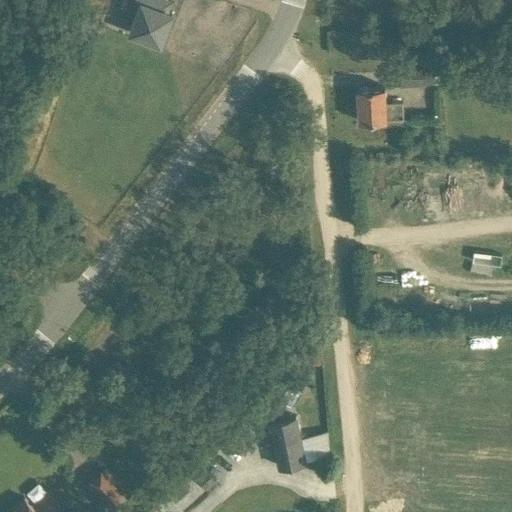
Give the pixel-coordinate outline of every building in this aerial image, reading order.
[(136,9),(129,29),(161,41),(173,11),(163,8),(165,0),(123,0),(122,4),(136,9)] [(435,70),(434,67),(401,68),(402,84),(440,81),(439,70),(435,70)] [(360,120),(370,119),(387,118),(387,117),(404,116),(403,99),(386,100),(385,85),(358,87),(360,120)] [(71,227),(79,233),(88,222),(80,216),(71,227)] [(54,387),(67,403),(69,405),(93,385),(91,383),(79,367),(65,379),(54,387)] [(190,439),(202,426),(187,412),(175,425),(190,439)] [(280,466),(306,461),(296,414),(271,419),(280,466)] [(217,480),(225,473),(216,461),(208,468),(207,467),(195,477),(207,491),(219,481),(217,480)] [(113,509),(130,494),(106,467),(89,482),(113,509)] [(49,511),(60,503),(49,490),(33,504),(26,496),(6,511),(49,511)]
